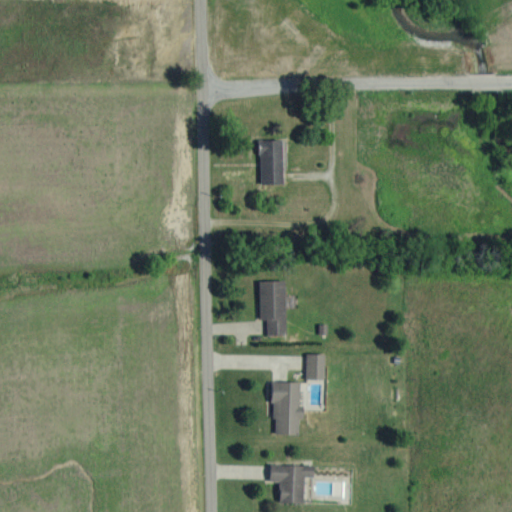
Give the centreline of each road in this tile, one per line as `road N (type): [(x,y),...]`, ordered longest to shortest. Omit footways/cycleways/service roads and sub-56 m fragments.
road 1 (residential): [(208,511),(199,0)]
road 2 (residential): [(469,83),(204,92)]
